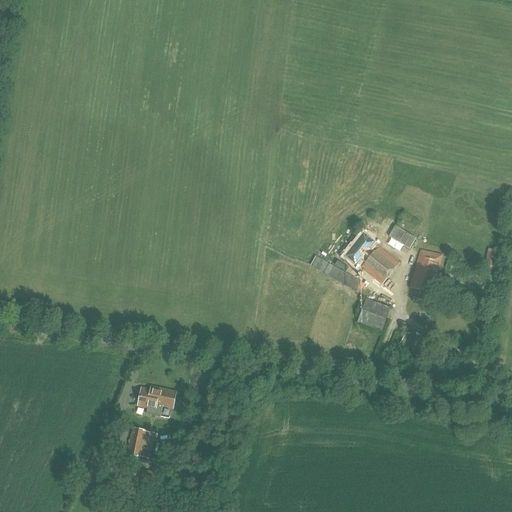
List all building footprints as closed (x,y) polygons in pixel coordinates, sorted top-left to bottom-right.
[(416,241),(398,226),(390,235),(408,250),(416,241)] [(382,285),(400,264),(364,234),(346,257),(356,265),(352,269),(360,276),(365,271),(382,285)] [(496,272),(500,252),(488,249),(483,269),(496,272)] [(431,294),(442,256),(421,250),(410,288),(431,294)] [(357,292),(362,282),(316,256),(310,266),(357,292)] [(383,331),(391,309),(366,300),(358,322),(383,331)] [(398,347),(424,362),(433,349),(406,334),(398,347)] [(156,404),(158,392),(142,389),(138,406),(148,408),(146,415),(161,418),(163,406),(156,404)] [(175,393),(158,389),(158,392),(156,404),(163,406),(172,408),(175,393)] [(133,428),(127,455),(141,458),(147,431),(133,428)] [(155,473),(144,471),(142,479),(153,482),(155,473)]
